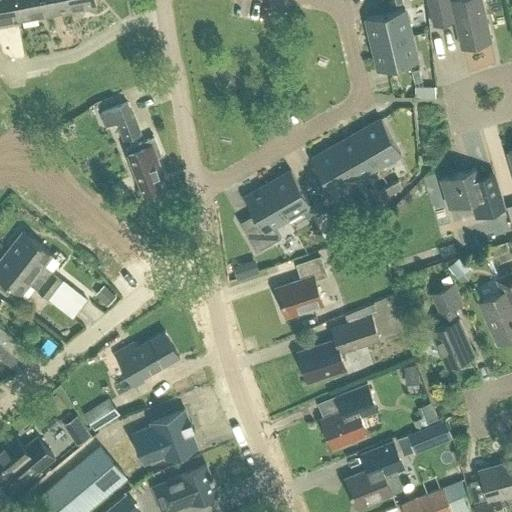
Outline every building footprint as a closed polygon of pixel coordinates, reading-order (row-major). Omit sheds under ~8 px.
[(0,0),(0,23),(22,19),(21,18),(17,0),(0,0)] [(17,0),(21,18),(22,19),(46,14),(43,0),(17,0)] [(43,0),(46,14),(71,10),(69,0),(43,0)] [(69,0),(71,10),(98,5),(96,0),(69,0)] [(426,0),(432,24),(454,19),(460,47),(492,40),(483,0),(426,0)] [(372,43),(411,33),(404,7),(366,16),(372,43)] [(411,33),(372,43),(378,69),(417,60),(411,33)] [(412,68),(414,79),(421,78),(418,67),(412,68)] [(99,111),(105,125),(116,121),(123,138),(140,132),(133,114),(132,114),(127,101),(99,111)] [(381,117),(357,130),(377,165),(401,152),(381,117)] [(334,143),(354,178),(377,165),(357,130),(334,143)] [(126,146),(144,192),(162,185),(158,177),(164,174),(156,154),(161,152),(154,135),(126,146)] [(311,156),(331,191),(354,178),(334,143),(311,156)] [(270,177),(266,179),(288,219),(293,216),(303,210),(308,219),(325,209),(319,198),(310,203),(301,189),(288,166),(270,177)] [(478,180),(474,166),(439,177),(448,205),(473,197),(478,212),(499,205),(490,177),(478,180)] [(398,178),(388,184),(392,190),(402,184),(398,178)] [(266,179),(243,192),(256,215),(266,231),(288,219),(266,179)] [(388,184),(378,190),(382,196),(392,190),(388,184)] [(359,209),(369,203),(366,197),(356,203),(359,209)] [(337,224),(330,228),(331,230),(337,239),(343,235),(338,226),(337,224)] [(23,228),(7,249),(55,286),(55,287),(63,278),(46,265),(44,263),(53,252),(23,228)] [(0,257),(0,276),(15,288),(19,291),(21,292),(29,281),(48,296),(55,287),(55,286),(7,249),(0,257)] [(275,285),(285,314),(321,301),(313,277),(325,273),(319,254),(295,262),(300,277),(275,285)] [(448,265),(457,277),(469,268),(460,256),(458,257),(449,264),(448,265)] [(236,277),(248,273),(244,261),(232,265),(236,277)] [(479,300),(497,343),(511,336),(511,269),(496,277),(502,290),(479,300)] [(103,281),(118,296),(126,288),(111,273),(103,281)] [(457,317),(453,307),(463,303),(454,282),(432,292),(445,322),(430,328),(446,366),(475,353),(459,316),(457,317)] [(106,304),(116,295),(107,286),(97,296),(106,304)] [(381,338),(373,312),(377,311),(374,302),(344,312),(347,321),(331,326),(335,337),(298,350),(308,380),(347,367),(342,352),(381,338)] [(0,339),(19,355),(26,345),(0,324),(0,339)] [(179,354),(164,329),(135,345),(132,340),(114,351),(135,387),(145,381),(142,376),(179,354)] [(47,337),(40,346),(48,352),(55,344),(47,337)] [(19,355),(0,339),(0,354),(12,364),(19,355)] [(268,356),(272,366),(291,360),(288,350),(268,356)] [(416,363),(403,364),(405,378),(418,376),(416,363)] [(341,408),(320,417),(333,447),(368,433),(360,414),(377,407),(367,381),(354,386),(335,393),(341,408)] [(85,412),(94,427),(119,412),(109,396),(85,412)] [(414,404),(419,416),(432,411),(427,399),(414,404)] [(151,421),(154,428),(157,437),(158,436),(163,448),(166,455),(196,443),(190,427),(192,427),(184,408),(151,421)] [(419,417),(412,420),(416,430),(423,427),(423,426),(422,425),(419,417)] [(431,424),(439,442),(452,436),(453,436),(452,434),(445,418),(431,424)] [(84,424),(70,433),(77,443),(90,434),(84,424)] [(0,479),(2,481),(18,468),(26,478),(54,455),(37,434),(24,445),(14,433),(0,445),(0,479)] [(407,434),(397,438),(403,453),(414,449),(412,443),(409,439),(407,434)] [(344,477),(355,504),(391,490),(384,473),(403,465),(393,439),(361,452),(367,467),(344,477)] [(101,497),(125,477),(126,476),(100,444),(81,460),(96,477),(89,483),(101,497)] [(25,509),(27,511),(62,511),(80,498),(73,489),(88,477),(71,456),(40,482),(47,491),(25,509)] [(511,511),(511,457),(480,467),(488,496),(473,500),(476,511),(505,511),(504,504),(505,504),(507,511),(511,511)] [(212,473),(210,474),(205,463),(181,473),(153,485),(163,511),(192,499),(193,501),(217,492),(211,478),(214,477),(212,473)] [(454,511),(458,511),(468,511),(461,492),(465,491),(460,478),(443,485),(453,511),(454,511)] [(401,501),(405,511),(453,511),(443,485),(401,501)] [(120,497),(109,507),(114,511),(119,511),(128,505),(120,497)]
